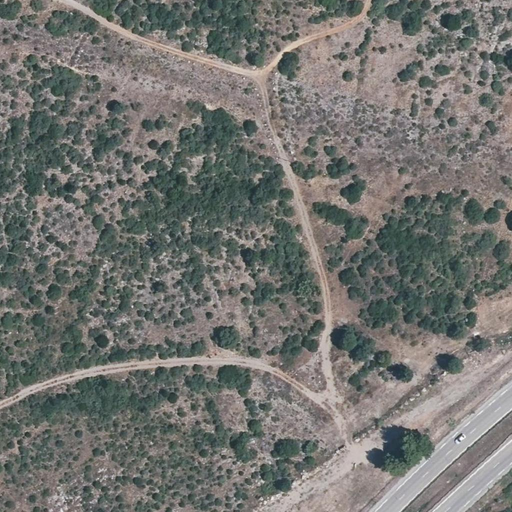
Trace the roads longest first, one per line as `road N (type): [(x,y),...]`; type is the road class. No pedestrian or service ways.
road 1 (track): [(64,0),(109,25),(259,78),(316,249)]
road 2 (track): [(331,405),(282,374),(193,362),(77,376),(0,405)]
road 3 (track): [(316,249),(329,309),(331,405),(358,459),(423,409),(448,378)]
road 4 (track): [(316,249),(371,333),(448,378)]
road 5 (primary): [(511,393),(383,511)]
